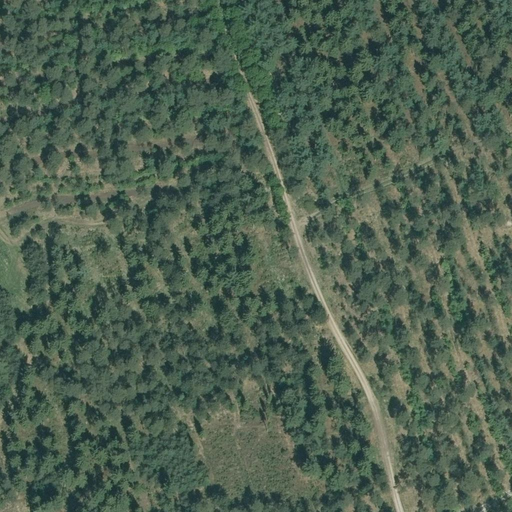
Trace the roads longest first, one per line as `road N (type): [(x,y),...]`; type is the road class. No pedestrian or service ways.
road 1 (track): [(400,511),(365,386),(214,0)]
road 2 (track): [(511,128),(301,223)]
